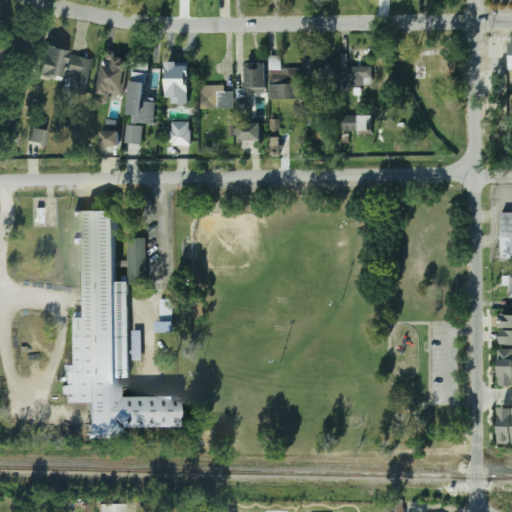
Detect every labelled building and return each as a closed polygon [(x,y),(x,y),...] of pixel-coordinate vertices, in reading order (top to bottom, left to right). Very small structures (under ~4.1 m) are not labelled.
[(56,51),(38,47),(26,93),(44,97),(56,51)] [(66,50),(43,47),(39,76),(63,78),(66,50)] [(82,94),(93,62),(71,54),(62,77),(70,80),(67,88),(82,94)] [(126,73),(106,60),(96,76),(116,89),(126,73)] [(304,60),(304,78),(335,78),(335,60),(304,60)] [(167,97),(173,97),(173,104),(190,104),(189,62),(166,62),(167,97)] [(265,63),(245,63),(245,94),(265,94),(265,63)] [(370,86),(370,66),(340,66),(340,86),(370,86)] [(156,68),(129,67),(126,115),(141,116),(142,98),(154,98),(156,68)] [(269,100),(299,100),(299,68),(269,68),(269,100)] [(201,86),(201,109),(232,109),(232,91),(223,91),(223,86),(201,86)] [(353,115),(341,115),(341,131),(353,131),(353,115)] [(370,138),(370,115),(355,115),(355,138),(370,138)] [(191,145),(191,122),(172,122),(171,145),(191,145)] [(236,141),(260,141),(260,123),(236,123),(236,141)] [(144,126),(127,125),(126,143),(143,144),(144,126)] [(46,131),(31,128),(28,142),(44,145),(46,131)] [(119,131),(102,131),(102,146),(120,146),(119,131)] [(281,137),(271,137),(271,155),(280,155),(281,137)] [(115,212),(85,212),(87,312),(74,312),(74,365),(65,365),(65,402),(88,402),(88,438),(114,438),(114,428),(177,427),(176,395),(118,396),(118,378),(129,378),(127,284),(145,284),(144,238),(126,238),(127,283),(116,283),(115,212)] [(511,261),(501,261),(501,212),(511,212),(511,261)] [(511,296),(511,273),(503,273),(503,286),(509,286),(509,296),(511,296)] [(170,300),(159,300),(159,332),(170,332),(170,300)] [(511,328),(511,314),(501,315),(501,328),(511,328)] [(511,330),(502,330),(501,345),(511,345),(511,330)] [(133,360),(142,360),(142,338),(141,338),(140,331),(132,331),(133,360)] [(511,384),(503,384),(504,348),(511,348),(511,384)] [(502,407),(511,407),(511,443),(502,443),(502,407)] [(103,511),(103,503),(127,503),(127,511),(103,511)]
